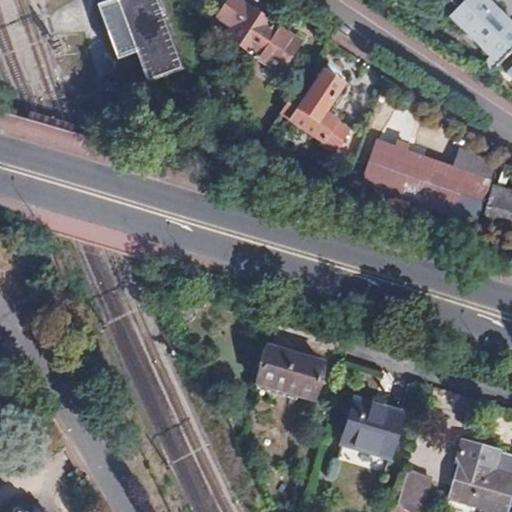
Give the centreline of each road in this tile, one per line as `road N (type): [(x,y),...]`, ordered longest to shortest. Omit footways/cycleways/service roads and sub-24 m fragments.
road 1 (primary): [(511,306),(0,155)]
road 2 (primary): [(0,183),(511,333)]
road 3 (residential): [(511,130),(317,0)]
road 4 (residential): [(0,315),(119,511)]
